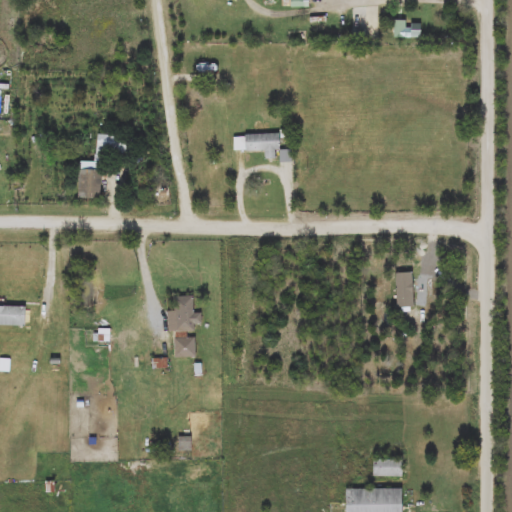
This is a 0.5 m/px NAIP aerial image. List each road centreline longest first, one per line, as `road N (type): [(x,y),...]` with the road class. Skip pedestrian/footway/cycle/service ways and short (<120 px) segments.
road 1 (residential): [(488,511),(490,0)]
road 2 (residential): [(0,220),(488,225)]
road 3 (residential): [(188,223),(159,0)]
